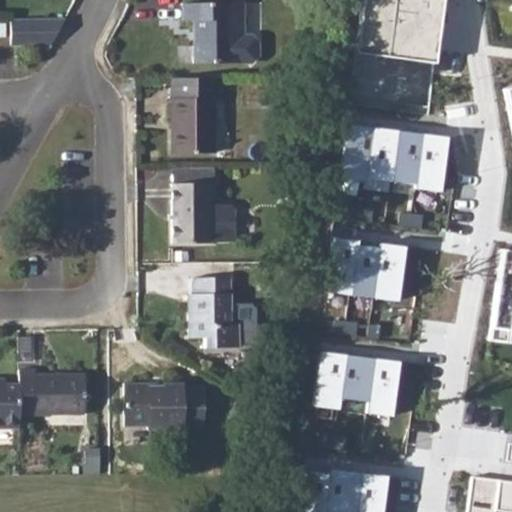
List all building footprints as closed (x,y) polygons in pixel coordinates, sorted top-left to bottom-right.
[(353,0),(341,112),(427,122),(441,0),(353,0)] [(233,60),(232,2),(183,2),(183,20),(196,19),(196,39),(194,40),(194,61),(233,61),(233,60)] [(64,18),(10,19),(11,45),(50,44),(64,18)] [(220,77),(171,78),(171,152),(213,152),(213,96),(220,96),(220,77)] [(511,85),(501,87),(511,139),(511,85)] [(366,126),(341,124),(335,180),(360,182),(366,126)] [(392,129),(366,126),(362,172),(388,174),(392,129)] [(418,132),(393,129),(388,174),(413,177),(418,132)] [(443,135),(419,132),(412,190),(436,192),(443,135)] [(214,182),(171,183),(171,243),(214,242),(214,241),(229,241),(234,236),(234,208),(229,204),(213,203),(214,182)] [(313,293),(342,296),(347,251),(349,239),(320,235),(313,293)] [(374,300),(403,303),(408,258),(409,245),(380,242),(379,255),(374,300)] [(511,249),(509,249),(499,341),(511,342),(511,249)] [(342,296),(374,300),(379,255),(347,251),(342,296)] [(192,312),(187,312),(188,338),(204,338),(204,347),(237,347),(237,345),(256,345),(255,308),(250,303),(230,303),(229,277),(191,278),(192,312)] [(337,353),(309,349),(303,395),(302,407),(331,410),(332,398),(337,353)] [(369,356),(337,353),(332,398),(364,401),(369,356)] [(398,359),(369,356),(364,401),(363,414),(391,417),(398,359)] [(33,370),(18,369),(18,384),(18,415),(81,415),(81,375),(33,375),(33,370)] [(182,382),(123,383),(123,426),(146,426),(147,428),(203,427),(203,387),(182,387),(182,382)] [(18,415),(18,384),(0,384),(0,425),(19,426),(18,415)] [(319,511),(325,468),(296,465),(291,510),(290,511),(319,511)] [(352,511),(357,471),(325,468),(319,511),(352,511)] [(381,511),(385,475),(357,471),(352,511),(381,511)] [(511,511),(511,481),(470,476),(465,511),(493,511),(511,511)]
